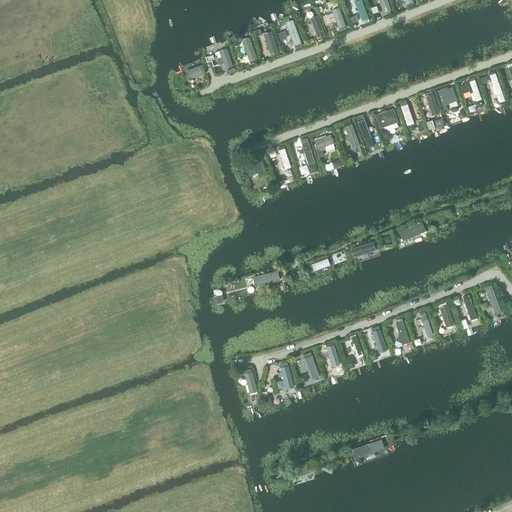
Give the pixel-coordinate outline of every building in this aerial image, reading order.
[(186,71),(190,80),(204,75),(200,65),(186,71)] [(453,89),(440,93),(442,98),(441,98),(442,102),(441,102),(442,105),(444,104),(445,105),(457,101),(453,89)] [(394,109),(375,116),(380,129),(399,122),(394,109)] [(314,139),(319,151),(325,148),(325,147),(334,143),(331,135),(326,137),(326,135),(314,139)] [(244,167),(248,177),(266,170),(262,159),(252,162),(252,160),(243,163),(243,164),(241,165),(242,168),(244,167)] [(422,221),(399,231),(403,240),(426,230),(422,221)] [(375,249),(372,241),(349,248),(351,256),(375,249)] [(327,257),(309,263),(312,272),(330,266),(327,257)] [(280,281),(277,271),(255,276),(256,279),(253,280),(255,286),(258,285),(258,286),(280,281)] [(372,453),(369,444),(356,447),(359,457),(372,453)] [(293,466),(296,476),(309,473),(307,463),(300,465),(300,462),(293,464),(294,466),(293,466)]
